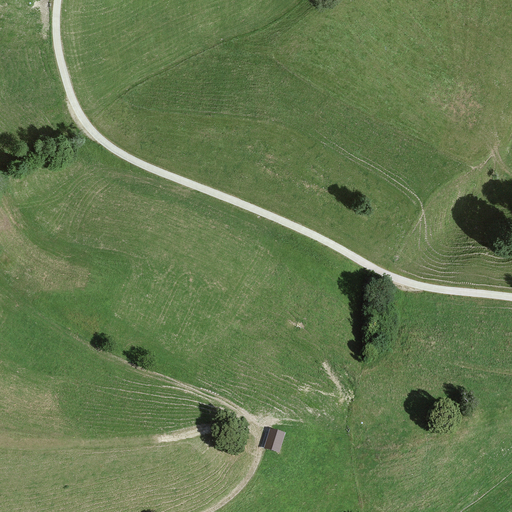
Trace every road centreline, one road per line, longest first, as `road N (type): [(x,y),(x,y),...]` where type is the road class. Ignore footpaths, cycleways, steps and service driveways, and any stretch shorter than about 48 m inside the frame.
road 1 (track): [(57,0),(55,29),(72,103),(119,155),(294,226),(407,284),(511,298)]
road 2 (track): [(207,511),(243,484),(256,462),(247,416),(43,317)]
road 3 (track): [(0,437),(180,433),(247,416)]
